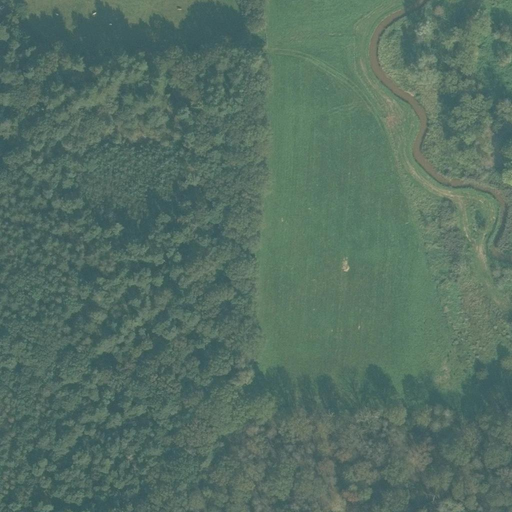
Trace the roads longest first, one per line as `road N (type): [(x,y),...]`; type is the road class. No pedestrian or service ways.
road 1 (track): [(47,511),(138,363),(203,229),(206,208),(194,170),(196,54)]
road 2 (track): [(196,54),(48,59),(0,6)]
road 3 (track): [(196,54),(0,141)]
